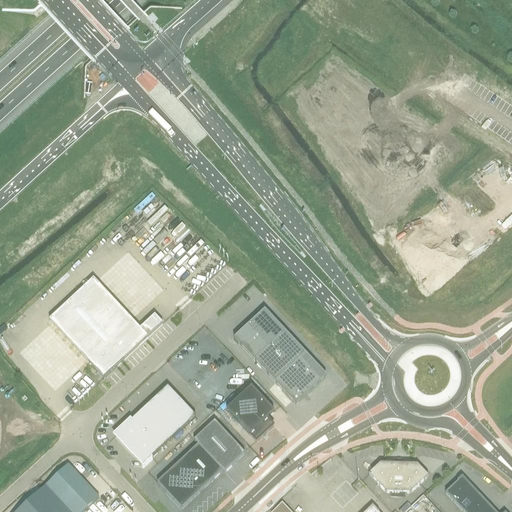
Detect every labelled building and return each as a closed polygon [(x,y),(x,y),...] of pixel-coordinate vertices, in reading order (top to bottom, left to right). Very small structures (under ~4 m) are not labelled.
[(154,217),(165,204),(161,201),(150,213),(154,217)] [(172,227),(181,221),(171,206),(162,211),(172,227)] [(165,223),(157,233),(162,237),(169,227),(165,223)] [(197,238),(191,228),(179,237),(186,246),(197,238)] [(77,268),(88,258),(84,253),(73,263),(77,268)] [(93,280),(49,321),(104,379),(163,324),(155,316),(140,330),(93,280)] [(325,379),(263,312),(234,340),(295,406),(325,379)] [(131,422),(116,436),(144,465),(142,467),(143,468),(153,459),(152,459),(196,417),(168,388),(132,421),(130,420),(129,421),(131,422)] [(274,412),(251,388),(226,411),(256,443),(274,427),(267,419),(274,412)] [(198,446),(157,484),(181,509),(199,492),(200,493),(222,472),(224,474),(245,454),(215,422),(194,441),(198,446)] [(380,464),(369,475),(386,493),(410,494),(428,477),(417,465),(380,464)] [(46,486),(18,511),(84,511),(99,499),(68,465),(47,485),(46,486)] [(493,511),(462,479),(446,494),(462,511),(493,511)] [(274,511),(294,511),(283,500),(272,510),(274,511)]
